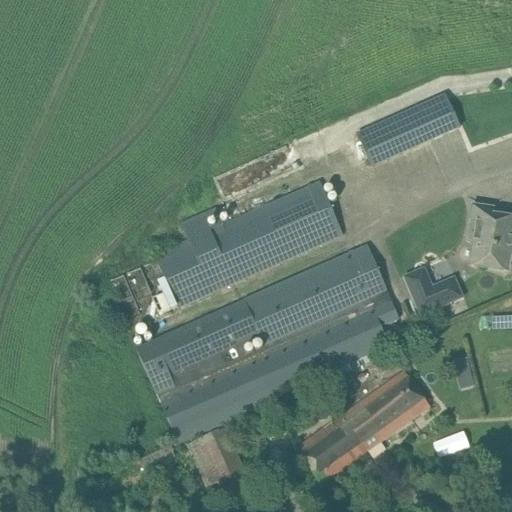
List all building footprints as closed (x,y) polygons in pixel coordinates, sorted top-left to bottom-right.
[(357,134),(372,168),(461,129),(446,95),(357,134)] [(215,209),(179,224),(186,241),(152,256),(176,310),(234,285),(344,236),(320,183),(222,226),(215,209)] [(480,233),(475,267),(507,271),(511,238),(511,220),(490,217),(491,209),(476,207),(472,232),(480,233)] [(391,303),(368,247),(135,349),(179,446),(275,404),(272,398),(391,346),(376,311),(391,303)] [(403,278),(420,317),(463,299),(455,278),(433,286),(426,268),(403,278)] [(451,361),(458,390),(474,386),(467,358),(451,361)] [(405,374),(344,417),(369,452),(430,408),(405,374)] [(344,417),(296,451),(321,486),(369,452),(344,417)] [(199,441),(231,511),(262,511),(225,429),(199,441)]
